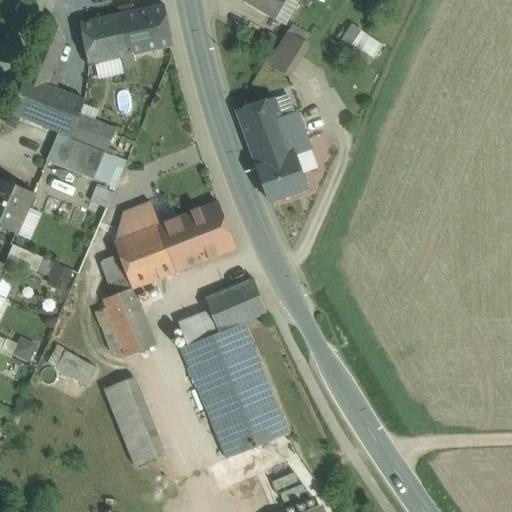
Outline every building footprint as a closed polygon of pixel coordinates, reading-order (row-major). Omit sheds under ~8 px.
[(240,0),(275,20),(285,26),(299,0),(240,0)] [(164,5),(120,15),(128,56),(132,55),(172,46),(164,5)] [(51,15),(25,77),(47,86),(65,41),(52,15),(51,15)] [(120,15),(80,23),(89,65),(122,57),(128,56),(120,15)] [(374,57),(381,40),(347,24),(340,41),(374,57)] [(287,34),(267,68),(288,81),(308,47),(287,34)] [(128,56),(122,57),(127,81),(137,79),(132,55),(128,56)] [(47,86),(25,77),(11,114),(59,133),(70,138),(79,115),(85,101),(47,86)] [(275,98),(236,111),(257,167),(295,154),(295,155),(311,150),(298,113),(282,119),(275,98)] [(115,129),(79,115),(70,138),(88,145),(105,152),(115,129)] [(70,138),(59,133),(47,161),(76,173),(88,145),(70,138)] [(105,152),(88,145),(76,173),(93,180),(105,152)] [(257,167),(256,168),(268,201),(307,188),(295,155),(295,154),(257,167)] [(33,194),(0,179),(0,226),(16,233),(33,194)] [(218,203),(185,216),(203,262),(236,249),(218,203)] [(185,216),(114,243),(132,289),(133,289),(203,262),(185,216)] [(43,258),(14,245),(8,259),(37,272),(43,258)] [(249,267),(208,284),(213,297),(205,300),(210,311),(218,333),(243,323),(266,313),(249,267)] [(132,289),(103,300),(109,315),(139,303),(133,289),(132,289)] [(139,303),(109,315),(126,357),(156,346),(139,303)] [(210,311),(178,324),(187,346),(218,333),(210,311)] [(187,346),(181,349),(226,460),(288,434),(243,323),(218,333),(187,346)] [(97,369),(66,351),(56,368),(87,386),(97,369)] [(134,378),(104,389),(111,407),(141,395),(134,378)] [(141,395),(111,407),(135,467),(165,456),(141,395)]
